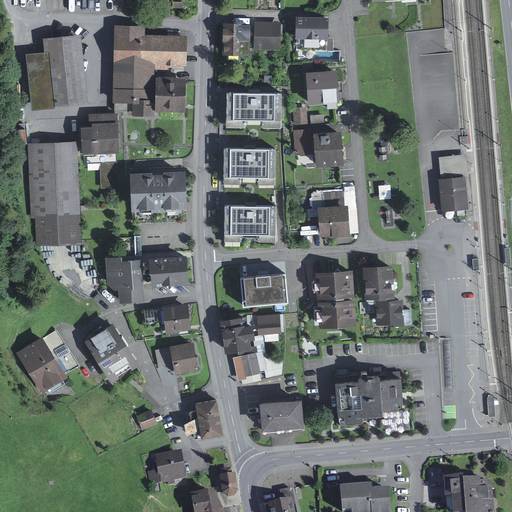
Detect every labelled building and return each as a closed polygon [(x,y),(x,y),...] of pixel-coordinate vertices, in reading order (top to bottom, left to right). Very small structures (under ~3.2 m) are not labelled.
[(295,18),(295,37),(326,37),(326,18),(295,18)] [(255,23),(255,46),(279,46),(279,23),(255,23)] [(246,25),(223,24),(222,52),(245,52),(246,25)] [(140,29),(115,29),(114,112),(149,112),(150,62),(182,62),(182,37),(140,37),(140,29)] [(49,107),(80,104),(73,38),(43,40),(49,107)] [(310,103),(333,101),(331,71),(307,73),(310,103)] [(180,78),(157,77),(156,105),(179,105),(180,78)] [(222,121),(281,121),(278,89),(220,89),(222,121)] [(86,152),(110,152),(110,124),(86,124),(86,152)] [(307,151),(305,130),(294,131),(296,152),(307,151)] [(320,135),(323,163),(346,161),(343,133),(320,135)] [(75,238),(74,140),(29,141),(30,238),(75,238)] [(226,184),(280,181),(279,145),(224,148),(226,184)] [(458,154),(440,156),(442,178),(439,179),(442,202),(445,201),(446,209),(464,207),(463,196),(466,196),(464,183),(461,184),(458,154)] [(131,178),(132,208),(180,206),(179,176),(131,178)] [(281,204),(224,206),(225,238),(282,236),(281,204)] [(323,236),(346,234),(343,208),(321,210),(323,236)] [(150,256),(152,279),(191,275),(189,252),(150,256)] [(110,296),(134,294),(130,256),(107,258),(110,296)] [(387,263),(359,264),(360,293),(372,293),(372,319),(385,318),(386,326),(401,326),(400,293),(387,293),(387,263)] [(349,269),(316,271),(319,322),(352,320),(349,269)] [(237,277),(240,305),(284,300),(281,272),(237,277)] [(185,326),(184,307),(159,309),(160,328),(185,326)] [(236,353),(241,378),(262,374),(251,317),(222,323),(228,355),(236,353)] [(105,322),(80,339),(108,380),(134,363),(105,322)] [(45,387),(67,372),(42,336),(20,351),(45,387)] [(189,343),(170,347),(175,371),(194,367),(189,343)] [(338,408),(339,421),(364,419),(363,413),(379,412),(379,405),(403,403),(403,393),(401,373),(377,375),(376,370),(354,372),(354,377),(336,378),(338,408)] [(494,396),(487,397),(488,417),(495,416),(494,396)] [(194,437),(221,434),(217,399),(190,402),(194,437)] [(262,404),(264,428),(301,425),(299,400),(262,404)] [(138,417),(143,427),(159,420),(154,409),(138,417)] [(180,475),(176,456),(154,461),(158,480),(180,475)] [(221,475),(224,489),(228,494),(234,493),(236,487),(233,473),(221,475)] [(454,479),(455,511),(492,511),(491,477),(454,479)] [(341,486),(343,510),(355,509),(355,511),(391,511),(389,486),(378,487),(378,482),(341,486)] [(193,511),(230,511),(230,508),(215,510),(212,489),(191,492),(193,511)] [(276,511),(301,511),(297,493),(273,498),(276,511)]
